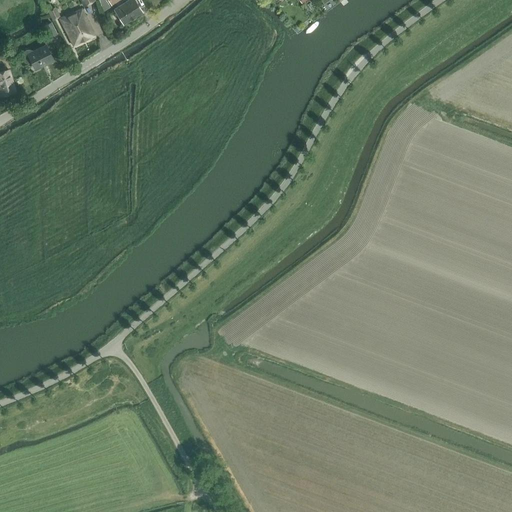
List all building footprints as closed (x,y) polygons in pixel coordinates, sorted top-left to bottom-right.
[(99,0),(103,12),(111,7),(105,0),(99,0)] [(143,13),(135,0),(129,0),(114,9),(124,25),(143,13)] [(56,8),(52,9),(48,11),(53,20),(60,17),(56,8)] [(96,37),(82,9),(60,18),(73,47),(96,37)] [(51,38),(58,35),(52,22),(45,26),(51,38)] [(54,61),(46,44),(33,51),(29,49),(25,50),(22,53),(21,56),(22,60),(24,63),(28,64),(33,63),(35,69),(46,63),(47,64),(54,61)] [(10,68),(0,71),(0,92),(1,95),(17,90),(10,68)]
